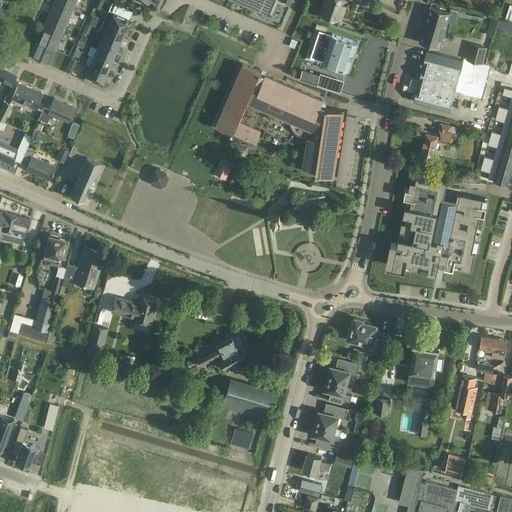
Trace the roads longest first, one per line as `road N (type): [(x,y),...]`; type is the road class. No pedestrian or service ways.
road 1 (residential): [(320,308),(0,181)]
road 2 (tertiary): [(352,291),(420,0)]
road 3 (residential): [(175,0),(148,25),(113,98),(0,51)]
road 4 (tertiary): [(267,511),(320,308)]
road 5 (tertiary): [(490,320),(352,291)]
